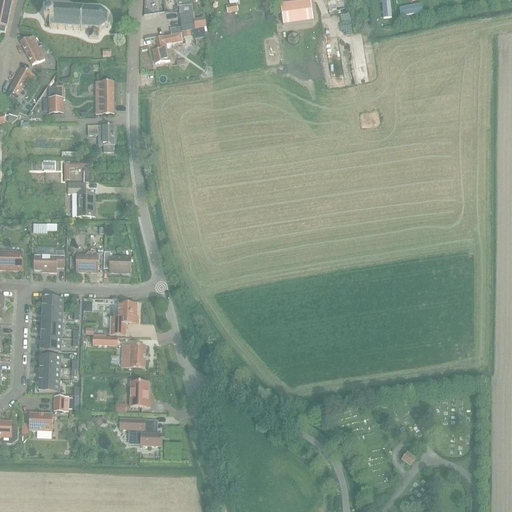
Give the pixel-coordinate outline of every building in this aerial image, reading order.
[(0,0),(0,33),(6,34),(7,28),(12,0),(0,0)] [(179,8),(180,18),(193,16),(190,0),(176,0),(178,8),(179,8)] [(283,26),(313,22),(310,2),(280,5),(283,26)] [(100,9),(100,10),(94,10),(94,8),(92,8),(92,10),(85,10),(85,9),(84,8),(83,7),(83,9),(77,8),(77,7),(75,7),(75,8),(69,8),(69,6),(67,6),(67,8),(61,7),(61,6),(60,6),(60,7),(53,7),(53,5),(51,5),(51,6),(50,6),(50,8),(51,8),(51,9),(49,9),(47,10),(47,12),(46,12),(45,22),(46,22),(47,21),(50,22),(50,27),(49,27),(49,28),(51,28),(50,29),(52,30),(52,28),(58,29),(58,30),(59,30),(59,29),(66,29),(66,31),(67,31),(67,30),(74,30),(74,31),(75,31),(75,30),(81,31),(81,32),(83,32),(83,31),(84,31),(84,30),(90,31),(89,40),(98,40),(99,33),(101,33),(101,31),(107,27),(109,28),(109,26),(108,25),(108,17),(110,17),(108,15),(107,16),(102,11),(102,9),(100,9)] [(227,13),(237,11),(236,5),(226,7),(227,13)] [(193,19),(193,16),(180,18),(182,28),(170,29),(171,36),(156,39),(159,50),(153,51),(155,65),(170,62),(167,51),(169,50),(172,46),(172,45),(182,43),(182,38),(205,33),(204,28),(206,27),(205,17),(193,19)] [(20,42),(26,54),(39,48),(34,38),(29,40),(28,39),(20,42)] [(44,42),(40,45),(47,54),(51,51),(44,42)] [(39,48),(26,54),(32,66),(41,63),(45,61),(39,48)] [(30,88),(35,79),(31,77),(32,75),(22,69),(9,93),(19,98),(26,86),(30,88)] [(96,83),(96,100),(101,100),(101,116),(114,116),(114,101),(114,83),(96,83)] [(51,114),(64,114),(64,88),(51,88),(51,114)] [(87,127),(88,137),(98,137),(98,147),(103,146),(103,153),(114,153),(114,146),(114,126),(98,126),(98,127),(87,127)] [(64,164),(65,182),(70,181),(69,169),(83,169),(84,184),(89,184),(89,166),(84,166),(84,164),(64,164)] [(93,208),(93,195),(86,195),(86,189),(86,184),(68,184),(68,189),(68,195),(72,195),(72,218),(78,218),(94,218),(94,208),(93,208)] [(0,252),(0,270),(22,271),(22,253),(0,252)] [(56,269),(64,270),(64,252),(56,252),(56,258),(35,257),(34,272),(49,272),(49,274),(56,274),(56,269)] [(77,256),(77,273),(97,274),(98,257),(94,257),(93,254),(91,252),(89,252),(86,254),(86,256),(77,256)] [(131,259),(110,258),(111,253),(104,253),(104,270),(110,270),(109,274),(131,275),(131,259)] [(42,312),(63,313),(63,299),(43,299),(42,312)] [(137,317),(137,305),(119,305),(118,319),(111,319),(110,336),(126,337),(126,325),(138,325),(139,318),(137,317)] [(63,313),(42,312),(42,325),(62,326),(63,313)] [(42,325),(41,339),(61,340),(62,326),(42,325)] [(118,339),(93,338),(92,346),(117,347),(118,339)] [(61,340),(41,339),(40,352),(61,353),(61,340)] [(146,347),(122,346),(122,369),(145,370),(146,347)] [(40,356),(40,369),(60,369),(61,357),(40,356)] [(40,369),(39,381),(60,381),(60,369),(40,369)] [(59,394),(60,381),(39,381),(39,393),(59,394)] [(131,383),(130,408),(149,409),(150,401),(148,401),(148,384),(131,383)] [(68,413),(69,398),(55,398),(54,413),(68,413)] [(52,433),(53,416),(30,415),(29,432),(52,433)] [(145,421),(120,421),(120,431),(133,432),(132,434),(131,434),(131,443),(141,443),(141,447),(162,448),(162,435),(151,435),(151,432),(153,432),(153,422),(145,422),(145,421)] [(0,438),(11,438),(12,423),(0,422),(0,438)] [(411,466),(416,460),(407,453),(402,459),(411,466)]
